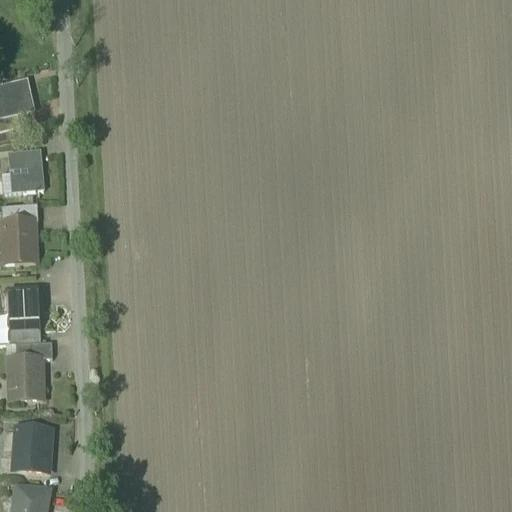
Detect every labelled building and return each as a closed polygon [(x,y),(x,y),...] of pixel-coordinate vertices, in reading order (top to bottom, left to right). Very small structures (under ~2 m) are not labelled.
[(28,85),(0,91),(0,109),(3,123),(3,124),(18,120),(35,116),(28,85)] [(18,120),(3,124),(3,123),(0,123),(0,138),(21,134),(18,120)] [(40,156),(10,159),(12,179),(21,178),(23,198),(44,196),(40,156)] [(38,210),(2,213),(3,229),(35,227),(35,228),(39,228),(38,210)] [(35,227),(3,229),(4,250),(14,250),(15,270),(37,268),(35,228),(35,227)] [(38,295),(7,296),(8,317),(18,317),(19,336),(19,337),(40,335),(38,295)] [(40,335),(19,337),(19,336),(14,336),(15,350),(17,350),(41,349),(41,335),(40,335)] [(41,349),(17,350),(17,364),(42,364),(42,365),(53,365),(52,349),(41,349)] [(17,364),(10,365),(11,386),(21,386),(21,406),(43,406),(42,365),(42,364),(17,364)] [(49,437),(19,435),(18,455),(28,456),(26,476),(47,477),(49,437)] [(50,494),(19,491),(16,506),(47,511),(50,494)]
